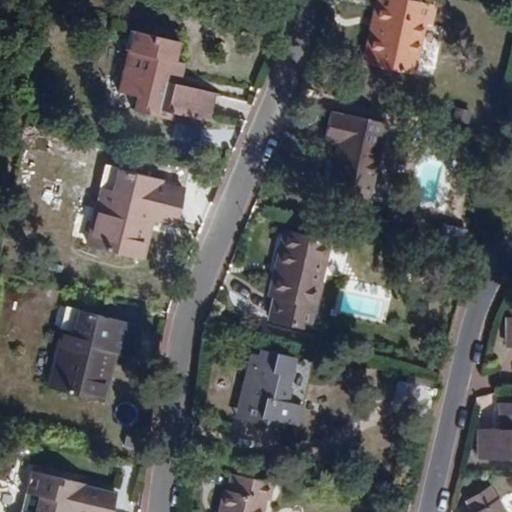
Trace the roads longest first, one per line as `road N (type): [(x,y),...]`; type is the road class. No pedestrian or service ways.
road 1 (residential): [(306,0),(295,49),(184,319),(161,511)]
road 2 (residential): [(433,511),(472,320),(511,250)]
